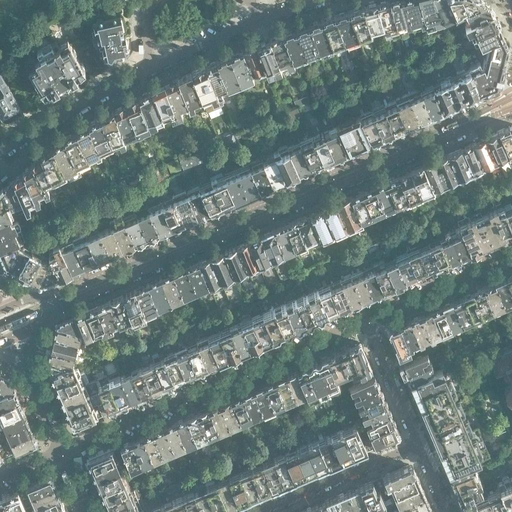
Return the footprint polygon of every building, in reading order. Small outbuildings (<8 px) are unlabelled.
[(397,24),(390,0),(389,0),(376,3),(383,26),(385,33),(391,32),(389,26),(397,24)] [(411,23),(403,0),(390,0),(397,24),(406,22),(407,26),(412,25),(411,23)] [(426,25),(418,0),(403,0),(411,23),(420,21),(421,26),(426,25)] [(442,20),(433,0),(418,0),(426,25),(442,20)] [(455,15),(448,0),(433,0),(442,20),(455,15)] [(466,8),(462,0),(448,0),(455,15),(462,12),(461,10),(466,8)] [(485,2),(482,0),(462,0),(466,8),(467,9),(485,2)] [(493,13),(489,6),(485,2),(467,9),(465,10),(471,23),(493,13)] [(383,26),(376,3),(363,6),(370,29),(383,26)] [(370,29),(363,6),(349,10),(358,36),(364,34),(366,40),(373,38),(370,29)] [(358,36),(349,10),(335,15),(345,40),(352,38),(354,43),(360,41),(358,36)] [(498,25),(495,18),(493,13),(471,23),(466,26),(468,32),(473,30),(475,35),(498,25)] [(123,36),(121,26),(123,25),(122,23),(123,23),(124,21),(123,17),(121,16),(120,14),(93,20),(93,23),(94,29),(89,30),(94,41),(96,42),(101,41),(123,36)] [(345,40),(335,15),(335,14),(322,19),(331,43),(332,43),(339,41),(341,46),(347,44),(345,40)] [(331,43),(322,19),(308,24),(318,49),(319,48),(326,46),(328,51),(334,48),(332,43),(331,43)] [(318,49),(308,24),(295,29),(305,54),(306,54),(313,51),(315,56),(321,54),(319,48),(318,49)] [(504,38),(498,25),(475,35),(471,37),(477,50),(485,46),(504,38)] [(305,54),(295,29),(282,34),(292,59),(299,56),(301,61),(308,59),(306,54),(305,54)] [(94,42),(88,32),(83,34),(89,43),(94,42)] [(292,59),(282,34),(277,36),(269,39),(279,63),(286,61),(288,65),(294,63),(292,59)] [(127,49),(126,41),(125,35),(123,36),(101,41),(102,45),(101,46),(103,53),(104,57),(105,57),(109,60),(113,59),(116,54),(125,52),(126,53),(128,49),(127,49)] [(504,63),(508,47),(504,38),(485,46),(490,47),(488,59),(504,63)] [(279,63),(269,39),(256,44),(267,72),(268,73),(274,71),(275,72),(281,69),(279,63)] [(85,70),(70,44),(67,40),(53,48),(71,80),(72,81),(77,78),(76,75),(85,70)] [(71,80),(53,48),(50,43),(36,50),(40,56),(58,88),(63,85),(64,86),(71,82),(71,80)] [(267,72),(256,44),(242,50),(254,79),(258,89),(263,87),(264,85),(260,76),(261,75),(267,72)] [(254,79),(242,50),(230,55),(241,84),(254,79)] [(493,90),(483,66),(476,50),(463,55),(470,70),(480,95),(493,90)] [(241,84),(230,55),(216,60),(205,65),(191,72),(201,97),(204,105),(222,98),(221,95),(222,93),(222,92),(241,84)] [(58,88),(40,56),(26,64),(28,68),(43,94),(52,89),(53,91),(58,88)] [(504,63),(488,59),(485,59),(483,66),(493,90),(498,88),(504,63)] [(480,95),(470,70),(466,72),(464,68),(455,72),(457,76),(468,101),(480,95)] [(19,106),(2,76),(0,72),(0,112),(2,116),(3,115),(4,115),(5,115),(6,114),(7,114),(8,113),(9,112),(10,111),(19,106)] [(201,97),(191,72),(177,78),(187,104),(188,108),(193,106),(191,101),(201,97)] [(468,101),(457,76),(450,79),(449,77),(444,79),(456,106),(468,101)] [(187,104),(177,78),(165,84),(177,116),(182,114),(179,106),(187,104)] [(456,106),(444,79),(439,81),(440,84),(433,87),(443,111),(456,106)] [(177,116),(165,84),(152,90),(161,114),(169,111),(171,118),(177,116)] [(443,111),(433,87),(421,92),(431,116),(443,111)] [(35,99),(29,88),(23,91),(29,102),(35,99)] [(161,116),(161,114),(152,90),(138,97),(150,126),(150,127),(157,124),(155,118),(161,116)] [(431,116),(421,92),(408,97),(419,122),(431,116)] [(150,126),(138,97),(125,103),(126,103),(137,133),(143,130),(143,129),(150,126)] [(419,122),(408,97),(397,102),(407,127),(419,122)] [(407,127),(397,102),(385,107),(395,132),(407,127)] [(137,133),(126,103),(113,109),(113,110),(124,139),(137,133)] [(395,132),(385,107),(373,112),(383,137),(395,132)] [(124,139),(113,110),(99,117),(112,146),(124,141),(124,139)] [(383,137),(373,112),(360,118),(371,142),(383,137)] [(371,142),(360,118),(359,116),(335,126),(347,153),(371,142)] [(112,146),(99,117),(87,123),(87,124),(101,153),(113,148),(112,146)] [(101,153),(87,124),(75,130),(88,160),(101,154),(101,153)] [(347,153),(335,126),(327,129),(328,131),(324,132),(335,158),(347,153)] [(511,156),(511,134),(509,126),(496,132),(508,158),(511,156)] [(88,160),(75,130),(63,137),(63,138),(76,167),(89,161),(88,160)] [(225,143),(236,140),(234,131),(222,135),(225,143)] [(335,158),(324,132),(319,134),(320,136),(313,139),(323,163),(335,158)] [(508,158),(496,132),(484,137),(493,158),(500,155),(503,163),(509,160),(508,158)] [(493,158),(484,137),(472,142),(482,164),(493,158)] [(77,169),(76,167),(63,138),(52,146),(65,174),(77,169)] [(323,163),(313,139),(301,144),(311,168),(323,163)] [(482,164),(472,142),(460,147),(470,169),(482,164)] [(311,168),(301,144),(289,149),(299,173),(311,168)] [(66,176),(65,174),(52,146),(39,154),(40,154),(40,155),(41,156),(53,182),(66,176)] [(470,169),(460,147),(447,153),(457,175),(470,169)] [(286,179),(274,152),(272,149),(266,152),(267,155),(261,157),(263,160),(273,185),(286,179)] [(299,173),(289,149),(280,153),(278,150),(274,152),(286,179),(299,173)] [(218,156),(216,150),(210,153),(212,159),(218,156)] [(208,159),(205,151),(192,157),(195,164),(208,159)] [(457,175),(447,153),(435,158),(445,180),(457,175)] [(53,182),(41,156),(30,162),(32,164),(44,192),(44,194),(48,192),(47,189),(48,188),(47,186),(53,183),(53,182)] [(195,164),(192,157),(179,162),(180,165),(182,170),(195,164)] [(445,180),(435,158),(423,164),(433,185),(445,180)] [(273,185),(263,160),(250,165),(261,190),(273,185)] [(44,192),(32,164),(21,170),(23,172),(35,200),(35,201),(38,200),(37,197),(38,196),(37,195),(44,192)] [(435,189),(433,185),(423,164),(411,169),(421,192),(422,195),(435,189)] [(169,175),(182,170),(180,165),(167,171),(169,175)] [(261,190),(250,165),(237,171),(248,196),(261,190)] [(169,175),(167,171),(165,166),(157,170),(157,169),(151,171),(156,183),(170,177),(169,175)] [(421,192),(411,169),(398,174),(408,196),(410,200),(416,197),(415,195),(421,192)] [(248,196),(237,171),(225,177),(235,201),(248,196)] [(35,200),(23,172),(13,178),(23,201),(27,210),(30,208),(29,205),(29,204),(29,203),(35,201),(35,200)] [(408,196),(398,174),(386,180),(396,202),(408,196)] [(235,201),(225,177),(213,182),(223,206),(235,201)] [(23,201),(13,178),(3,186),(9,199),(12,206),(23,201)] [(396,202),(386,180),(375,185),(385,207),(396,202)] [(223,206),(213,182),(201,187),(211,212),(223,206)] [(211,212),(201,187),(199,183),(187,188),(188,193),(199,217),(211,212)] [(385,207),(375,185),(363,190),(373,212),(385,207)] [(5,201),(9,199),(3,186),(2,186),(0,188),(0,207),(7,205),(5,201)] [(373,212),(363,190),(351,195),(361,217),(373,212)] [(199,217),(188,193),(175,198),(186,223),(199,217)] [(186,223),(175,198),(174,195),(161,200),(162,204),(173,228),(186,223)] [(361,217),(351,195),(336,201),(347,224),(351,222),(353,225),(363,221),(361,217)] [(347,224),(336,201),(310,213),(319,233),(321,238),(325,237),(325,239),(333,235),(332,234),(335,232),(334,230),(347,224)] [(511,204),(511,203),(503,206),(505,209),(511,225),(511,204)] [(173,228),(162,204),(150,210),(160,234),(173,228)] [(12,216),(8,207),(7,205),(0,207),(0,221),(10,217),(12,216)] [(511,235),(511,225),(505,209),(503,206),(497,209),(496,207),(492,210),(505,239),(511,235)] [(160,234),(150,210),(138,215),(148,239),(160,234)] [(505,239),(492,210),(487,212),(488,213),(481,216),(483,219),(494,244),(505,239)] [(148,239),(138,215),(137,212),(125,218),(136,244),(148,239)] [(319,233),(310,213),(285,223),(296,247),(308,241),(307,239),(319,233)] [(136,244),(125,218),(123,215),(110,220),(113,226),(123,250),(136,244)] [(494,244),(483,219),(481,216),(475,218),(474,217),(470,219),(483,248),(494,244)] [(0,236),(16,229),(20,227),(17,221),(13,222),(10,217),(0,221),(0,236)] [(483,248),(470,219),(465,221),(466,222),(459,225),(461,228),(472,253),(483,248)] [(296,247),(285,223),(274,228),(284,252),(296,247)] [(461,228),(459,225),(459,224),(454,226),(458,234),(452,237),(462,258),(472,253),(461,228)] [(123,250),(113,226),(99,232),(109,256),(123,250)] [(284,252),(274,228),(261,234),(272,257),(280,254),(281,257),(286,255),(284,252)] [(7,267),(19,246),(19,245),(18,243),(21,242),(16,229),(0,236),(0,256),(4,266),(7,267)] [(462,258),(452,237),(449,229),(444,231),(447,239),(442,241),(451,262),(462,258)] [(109,256),(99,232),(88,237),(98,261),(109,256)] [(272,257),(261,234),(256,236),(249,239),(259,263),(267,259),(269,263),(274,261),(272,257)] [(98,261),(88,237),(76,242),(72,235),(64,239),(61,244),(73,272),(98,261)] [(261,266),(259,263),(249,239),(236,245),(248,272),(261,266)] [(451,262),(442,241),(441,239),(430,244),(441,267),(451,262)] [(381,249),(377,241),(365,247),(368,254),(381,249)] [(73,272),(61,244),(60,242),(53,245),(56,253),(50,256),(53,262),(59,278),(73,272)] [(441,267),(430,244),(419,249),(430,271),(441,267)] [(18,273),(29,252),(31,249),(24,245),(22,248),(19,246),(7,267),(18,273)] [(249,272),(248,272),(236,245),(224,250),(235,275),(241,272),(242,275),(249,272)] [(28,279),(40,257),(41,255),(31,249),(29,252),(18,273),(28,279)] [(430,271),(419,249),(408,254),(419,276),(430,271)] [(235,275),(224,250),(211,256),(222,280),(228,278),(230,281),(236,278),(235,275)] [(419,276),(408,254),(398,258),(398,259),(400,264),(407,281),(419,276)] [(38,284),(50,263),(48,262),(46,261),(47,258),(41,255),(40,257),(28,279),(38,284)] [(222,280),(211,256),(210,257),(210,256),(206,258),(199,261),(200,264),(210,286),(216,283),(217,286),(224,283),(222,280)] [(407,281),(400,264),(398,259),(387,264),(397,286),(407,281)] [(397,286),(387,264),(385,260),(373,265),(375,268),(384,291),(397,286)] [(211,289),(210,286),(200,264),(199,261),(198,262),(198,261),(190,265),(186,267),(197,291),(201,290),(203,292),(211,289)] [(59,278),(53,262),(50,263),(38,284),(41,286),(59,278)] [(197,291),(186,267),(173,272),(184,297),(197,291)] [(384,291),(375,268),(362,273),(373,296),(384,291)] [(184,297),(173,272),(160,278),(171,303),(184,297)] [(373,296),(362,273),(352,278),(362,301),(373,296)] [(511,301),(511,290),(506,277),(496,282),(506,305),(511,301)] [(171,303),(160,278),(147,283),(158,308),(160,313),(167,310),(166,309),(173,306),(171,303)] [(362,301),(352,278),(341,282),(351,306),(362,301)] [(351,306),(341,282),(330,287),(340,310),(340,311),(351,306)] [(506,305),(496,282),(485,286),(495,309),(506,305)] [(158,308),(147,283),(134,289),(145,314),(158,308)] [(495,309),(485,286),(474,291),(484,314),(495,309)] [(340,310),(330,287),(319,292),(328,313),(329,315),(340,310)] [(145,314),(134,289),(121,295),(133,319),(134,323),(147,317),(145,314)] [(328,313),(319,292),(317,289),(307,294),(317,318),(320,319),(323,318),(324,315),(328,313)] [(255,296),(252,291),(244,295),(246,300),(255,296)] [(484,314),(474,291),(463,296),(473,319),(475,322),(481,320),(480,316),(484,314)] [(317,318),(307,294),(296,299),(306,323),(309,324),(312,323),(312,322),(313,320),(317,318)] [(133,319),(121,295),(109,300),(119,323),(122,329),(124,328),(122,324),(133,319)] [(473,319),(463,296),(453,300),(463,323),(473,319)] [(306,323),(296,299),(285,303),(295,328),(298,329),(301,327),(302,325),(306,323)] [(119,323),(109,300),(97,305),(108,331),(114,329),(112,326),(119,323)] [(463,323),(453,300),(442,305),(452,328),(463,323)] [(295,328),(285,303),(273,308),(284,332),(287,333),(287,334),(290,332),(291,329),(295,328)] [(108,331),(97,305),(85,310),(95,333),(101,331),(103,334),(108,331)] [(452,328),(442,305),(431,310),(440,331),(441,333),(452,328)] [(284,332),(273,308),(262,313),(264,316),(274,339),(279,337),(280,334),(284,332)] [(96,336),(95,333),(85,310),(74,315),(80,330),(85,341),(96,336)] [(440,331),(431,310),(420,314),(430,336),(431,337),(436,335),(435,333),(440,331)] [(430,336),(420,314),(410,319),(419,340),(420,342),(425,340),(424,338),(430,336)] [(80,330),(74,315),(57,322),(56,326),(78,331),(80,330)] [(274,339),(264,316),(253,321),(263,344),(274,339)] [(419,340),(410,319),(399,324),(409,347),(415,344),(414,343),(419,340)] [(263,344),(253,321),(242,326),(252,348),(263,344)] [(411,351),(409,347),(399,324),(390,328),(389,328),(388,332),(399,357),(402,363),(402,364),(412,360),(408,352),(411,351)] [(77,343),(79,333),(78,331),(56,326),(53,337),(77,343)] [(252,348),(242,326),(231,330),(242,353),(252,348)] [(242,353),(231,330),(221,335),(231,357),(242,353)] [(231,357),(220,332),(207,337),(209,341),(219,363),(231,357)] [(76,349),(77,343),(53,337),(50,349),(74,355),(76,355),(77,350),(76,349)] [(219,363),(209,341),(199,346),(209,367),(219,363)] [(371,369),(361,344),(357,342),(347,347),(357,369),(362,381),(374,376),(371,369)] [(209,367),(199,346),(188,350),(198,372),(209,367)] [(357,369),(347,347),(337,351),(346,374),(357,369)] [(511,347),(511,348),(490,357),(497,374),(504,371),(504,372),(504,373),(504,374),(503,375),(503,376),(504,376),(504,377),(504,378),(505,379),(506,380),(507,381),(508,381),(509,383),(508,384),(507,385),(507,386),(506,386),(506,387),(506,388),(505,389),(505,390),(505,392),(505,393),(505,394),(505,395),(505,396),(506,397),(506,398),(507,399),(508,400),(509,401),(510,402),(511,403),(511,402),(511,347)] [(72,365),(74,355),(50,349),(47,360),(66,365),(70,366),(72,365)] [(198,372),(188,350),(177,355),(186,377),(198,372)] [(346,374),(337,351),(326,356),(335,378),(346,374)] [(428,363),(426,358),(430,357),(428,353),(412,360),(402,364),(406,373),(428,363)] [(186,377),(177,355),(176,354),(169,357),(169,359),(165,360),(175,382),(186,377)] [(335,378),(326,356),(321,358),(320,361),(317,362),(329,390),(338,386),(335,378)] [(175,382),(165,360),(164,357),(159,360),(160,363),(155,365),(164,387),(175,382)] [(50,371),(66,365),(47,360),(46,363),(50,371)] [(329,390),(317,362),(314,361),(311,362),(311,363),(310,365),(307,366),(319,394),(329,390)] [(164,387),(155,365),(153,362),(148,365),(149,368),(144,370),(154,391),(164,387)] [(431,373),(429,368),(430,366),(432,365),(431,362),(428,363),(406,373),(410,381),(431,373)] [(489,454),(451,364),(431,373),(410,381),(444,463),(448,471),(489,454)] [(73,365),(72,365),(70,366),(66,365),(50,371),(50,372),(55,384),(77,375),(73,365)] [(319,394),(307,366),(305,365),(301,367),(300,370),(297,371),(306,393),(308,398),(319,394)] [(154,391),(144,370),(143,367),(137,369),(138,372),(133,375),(142,396),(154,391)] [(306,393),(297,371),(297,369),(285,374),(295,398),(306,393)] [(142,396),(133,375),(127,377),(126,374),(120,377),(121,380),(131,401),(142,396)] [(295,398),(285,374),(274,379),(284,402),(295,398)] [(82,385),(77,375),(55,384),(60,395),(82,385)] [(120,406),(109,382),(106,375),(98,378),(101,385),(98,387),(99,390),(103,400),(109,411),(120,406)] [(378,386),(374,376),(362,381),(351,386),(349,387),(351,392),(354,390),(357,395),(378,386)] [(0,392),(14,387),(10,379),(7,378),(0,391),(0,392)] [(131,401),(121,380),(116,382),(115,379),(109,382),(120,406),(131,401)] [(284,402),(274,379),(264,383),(274,407),(284,402)] [(274,407),(264,383),(252,388),(262,412),(274,407)] [(86,395),(82,385),(60,395),(64,405),(86,395)] [(382,395),(381,392),(378,386),(357,395),(353,396),(355,401),(358,400),(360,404),(382,395)] [(0,407),(19,400),(14,387),(0,393),(0,407)] [(262,412),(252,388),(242,393),(251,416),(262,412)] [(68,415),(90,406),(97,403),(103,400),(99,390),(86,395),(64,405),(68,415)] [(251,416),(242,393),(231,397),(240,421),(251,416)] [(386,405),(382,395),(360,404),(357,406),(359,410),(362,409),(365,414),(386,405)] [(240,421),(231,397),(220,402),(230,426),(240,421)] [(23,410),(21,405),(19,400),(0,407),(0,419),(1,419),(23,410)] [(109,411),(103,400),(97,403),(99,407),(102,414),(109,411)] [(230,426),(220,402),(208,407),(218,431),(230,426)] [(390,414),(386,405),(365,414),(362,415),(364,420),(367,418),(369,423),(390,414)] [(73,426),(102,414),(99,407),(92,410),(90,406),(68,415),(73,426)] [(220,435),(218,431),(208,407),(198,412),(208,435),(210,439),(220,435)] [(28,420),(23,410),(1,419),(6,430),(28,420)] [(208,435),(198,412),(186,417),(196,440),(208,435)] [(394,423),(390,414),(369,423),(365,425),(367,429),(370,428),(373,432),(394,423)] [(196,440),(186,417),(175,421),(185,445),(196,440)] [(32,430),(28,420),(6,430),(10,440),(32,430)] [(185,445),(175,421),(164,426),(174,450),(185,445)] [(397,436),(399,433),(398,433),(394,423),(373,432),(370,433),(375,446),(389,440),(397,436)] [(367,449),(361,437),(355,425),(349,427),(350,431),(344,433),(354,455),(367,449)] [(174,450),(164,426),(153,431),(163,455),(174,450)] [(303,436),(314,431),(313,427),(301,433),(303,436)] [(15,451),(37,442),(32,430),(10,440),(0,444),(0,453),(1,456),(2,456),(15,451)] [(354,455),(344,433),(343,430),(337,432),(338,436),(332,438),(342,460),(354,455)] [(163,455),(153,431),(142,436),(153,459),(163,455)] [(375,446),(370,433),(361,437),(367,449),(375,446)] [(342,460),(332,438),(330,435),(324,438),(326,441),(320,443),(329,465),(342,460)] [(153,459),(142,436),(131,440),(141,464),(153,459)] [(141,464),(131,440),(120,445),(125,456),(131,469),(141,464)] [(329,465),(320,443),(313,446),(311,443),(307,445),(308,448),(318,470),(329,465)] [(117,459),(125,456),(120,445),(105,452),(89,459),(88,461),(91,469),(117,459)] [(258,455),(269,450),(268,447),(256,451),(258,455)] [(318,470),(308,448),(302,451),(300,448),(295,450),(297,453),(306,475),(318,470)] [(246,460),(258,455),(256,451),(245,456),(246,460)] [(306,475),(297,453),(290,456),(289,453),(284,455),(286,458),(295,479),(306,475)] [(295,479),(286,458),(279,461),(278,457),(273,459),(275,462),(284,484),(295,479)] [(96,479),(121,469),(117,459),(91,469),(92,470),(96,479)] [(224,469),(236,464),(234,461),(223,466),(224,469)] [(284,484),(275,462),(268,465),(267,462),(262,464),(263,467),(273,489),(284,484)] [(389,485),(415,473),(412,465),(409,464),(400,467),(382,476),(373,479),(377,490),(379,489),(389,485)] [(100,489),(132,476),(128,466),(121,469),(96,479),(100,489)] [(213,474),(224,469),(223,466),(211,470),(213,474)] [(273,489),(263,467),(257,470),(255,467),(251,469),(252,472),(262,494),(273,489)] [(480,479),(478,474),(475,475),(472,468),(450,477),(455,489),(480,479)] [(201,479),(213,474),(211,470),(199,475),(201,479)] [(262,494),(252,472),(245,475),(244,472),(240,473),(241,477),(251,498),(262,494)] [(420,484),(417,476),(415,473),(389,485),(391,489),(396,487),(398,493),(420,484)] [(29,496),(55,485),(51,476),(49,476),(25,486),(17,489),(22,499),(23,498),(29,496)] [(251,498),(241,477),(234,480),(233,476),(228,478),(230,482),(239,503),(251,498)] [(509,511),(511,511),(511,485),(509,478),(497,483),(499,488),(509,511)] [(104,499),(129,489),(125,479),(100,489),(104,499)] [(385,504),(379,489),(377,490),(373,479),(358,486),(369,511),(385,504)] [(481,494),(478,485),(482,483),(480,479),(455,489),(461,502),(474,496),(475,497),(480,495),(481,494)] [(179,488),(190,483),(188,480),(177,485),(179,488)] [(239,503),(230,482),(223,484),(222,481),(217,483),(218,486),(228,508),(239,503)] [(179,488),(177,485),(177,484),(166,488),(168,493),(179,488)] [(403,504),(425,494),(420,484),(398,493),(400,498),(395,500),(398,506),(403,504)] [(33,507),(59,495),(55,485),(29,496),(23,498),(26,504),(31,502),(33,507)] [(109,510),(134,499),(141,496),(137,485),(104,499),(109,510)] [(218,511),(228,508),(218,486),(212,489),(210,486),(205,488),(207,491),(215,511),(218,511)] [(365,511),(369,511),(358,486),(347,490),(356,511),(358,511),(361,511),(365,511)] [(168,493),(166,488),(155,493),(157,497),(168,493)] [(509,511),(499,488),(494,490),(495,494),(488,497),(494,511),(509,511)] [(27,511),(26,509),(22,499),(17,489),(6,494),(13,511),(27,511)] [(356,511),(347,490),(336,495),(343,511),(356,511)] [(215,511),(207,491),(201,494),(199,491),(194,493),(195,496),(202,511),(215,511)] [(145,502),(157,497),(155,493),(143,498),(145,502)] [(13,511),(6,494),(0,496),(0,511),(13,511)] [(429,505),(425,494),(403,504),(405,509),(401,510),(402,511),(414,511),(417,511),(429,505)] [(48,511),(63,506),(59,495),(33,507),(26,509),(27,511),(48,511)] [(202,511),(195,496),(190,499),(188,495),(183,498),(184,501),(189,511),(202,511)] [(343,511),(336,495),(325,500),(330,511),(343,511)] [(479,511),(476,503),(477,503),(475,497),(474,496),(461,502),(464,511),(479,511)] [(494,511),(488,497),(477,503),(476,503),(479,511),(494,511)] [(132,511),(136,511),(138,510),(134,499),(109,510),(109,511),(132,511)] [(189,511),(184,501),(179,503),(177,500),(172,502),(173,506),(176,511),(189,511)] [(330,511),(325,500),(314,504),(317,511),(330,511)]
